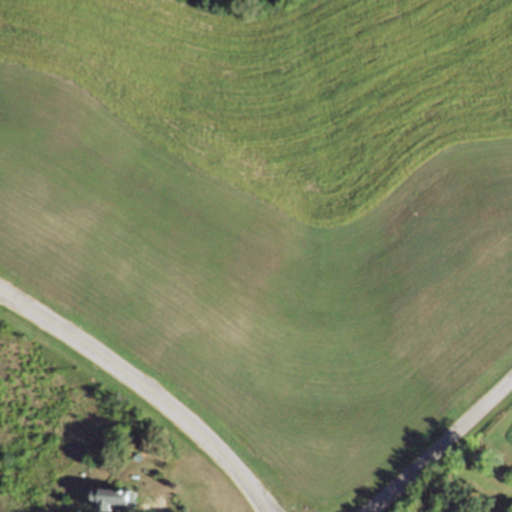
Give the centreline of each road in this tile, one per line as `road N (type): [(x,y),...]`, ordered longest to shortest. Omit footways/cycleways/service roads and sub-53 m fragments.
road 1 (secondary): [(266,511),(171,411),(0,291)]
road 2 (residential): [(511,379),(368,511)]
